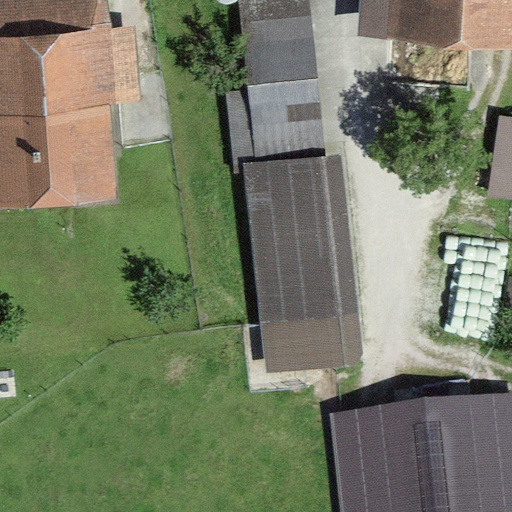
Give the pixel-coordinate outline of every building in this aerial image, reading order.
[(101,0),(0,0),(0,205),(114,199),(101,0)] [(511,0),(355,0),(353,29),(511,42),(511,0)] [(308,4),(235,11),(251,186),(324,180),(308,4)] [(511,186),(511,100),(507,100),(492,183),(511,186)] [(324,180),(251,186),(269,382),(342,376),(324,180)] [(511,511),(511,399),(331,419),(341,511),(511,511)]
